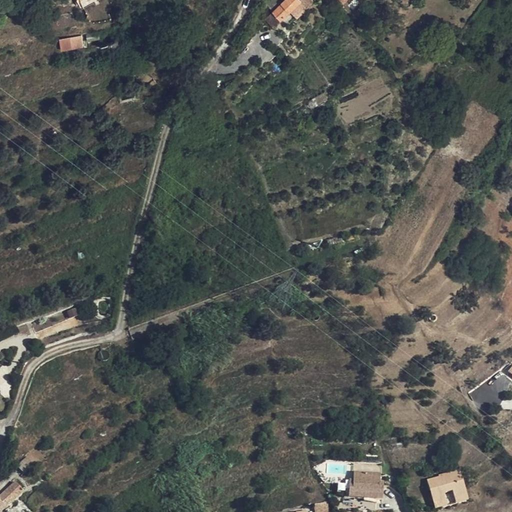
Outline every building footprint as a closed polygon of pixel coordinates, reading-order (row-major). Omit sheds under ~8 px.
[(299,20),(316,2),(313,0),(285,0),(267,18),(276,25),(290,13),(299,20)] [(59,41),(61,51),(83,47),(81,36),(59,41)] [(77,258),(122,249),(120,239),(75,248),(77,258)] [(79,308),(38,324),(43,338),(84,322),(79,308)] [(439,481),(438,479),(426,482),(433,510),(467,501),(459,472),(449,475),(450,478),(439,481)] [(379,483),(379,475),(352,475),(352,484),(348,483),(348,492),(367,492),(367,499),(382,500),(382,484),(379,483)] [(23,493),(14,484),(4,493),(12,503),(23,493)] [(12,503),(4,493),(0,497),(0,503),(5,509),(12,503)] [(327,511),(327,501),(314,504),(314,511),(327,511)]
